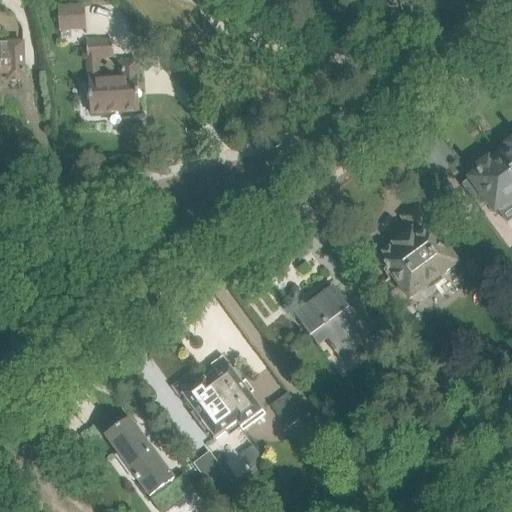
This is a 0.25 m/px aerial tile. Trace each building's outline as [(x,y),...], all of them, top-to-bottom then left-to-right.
[(86,31),(85,7),(59,9),(60,33),(86,31)] [(0,89),(1,89),(0,70),(8,70),(8,71),(24,71),(24,44),(7,45),(7,53),(0,53),(0,89)] [(91,117),(137,115),(135,65),(121,66),(122,81),(110,82),(110,79),(100,80),(99,61),(114,60),(113,44),(87,45),(91,117)] [(511,176),(511,143),(506,148),(509,151),(499,159),(511,176)] [(493,214),(511,200),(511,176),(499,159),(489,166),(486,163),(477,170),(479,174),(469,181),(493,214)] [(434,293),(435,289),(433,286),(459,267),(416,209),(402,220),(413,234),(378,259),(384,267),(380,269),(390,283),(394,281),(410,303),(422,294),(426,299),(434,293)] [(341,363),(370,342),(333,291),(295,319),(319,350),(327,344),(341,363)] [(385,328),(374,336),(382,348),(394,339),(385,328)] [(205,380),(244,433),(266,417),(231,368),(220,376),(216,372),(205,380)] [(244,433),(205,380),(194,388),(187,378),(172,389),(180,400),(183,398),(195,414),(192,417),(207,438),(211,435),(215,441),(226,433),(230,438),(241,430),(243,434),(244,433)] [(289,430),(305,418),(289,395),(273,407),(289,430)] [(188,498),(183,494),(131,422),(107,440),(119,458),(121,457),(138,480),(136,482),(140,487),(138,489),(144,497),(147,495),(151,501),(166,490),(173,501),(175,500),(179,505),(188,498)] [(242,497),(226,475),(209,487),(226,510),(242,497)]
